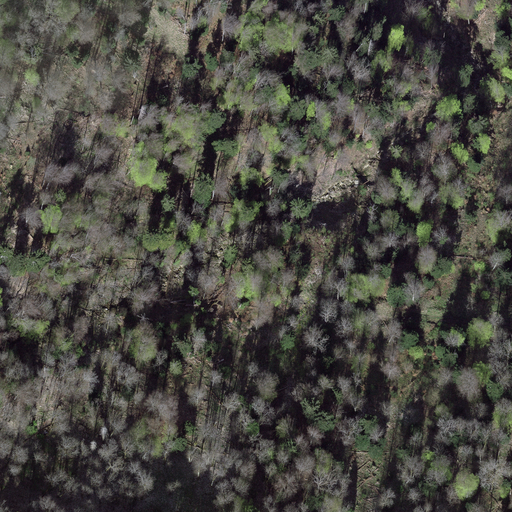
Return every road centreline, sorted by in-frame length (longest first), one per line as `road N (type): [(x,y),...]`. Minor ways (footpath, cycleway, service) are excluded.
road 1 (track): [(311,303),(511,324)]
road 2 (track): [(144,0),(191,59),(216,107),(217,136)]
